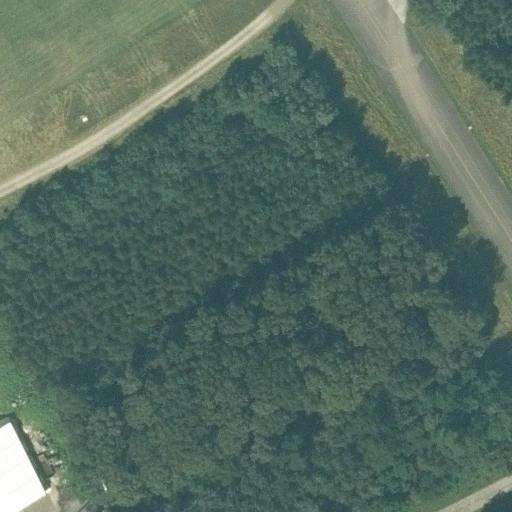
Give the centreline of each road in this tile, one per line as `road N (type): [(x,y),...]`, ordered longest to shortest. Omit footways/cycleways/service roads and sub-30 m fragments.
road 1 (track): [(0,191),(91,143),(283,0)]
road 2 (unknown): [(511,258),(371,21)]
